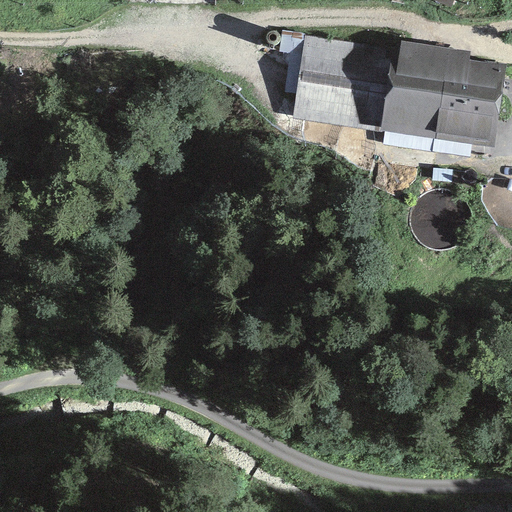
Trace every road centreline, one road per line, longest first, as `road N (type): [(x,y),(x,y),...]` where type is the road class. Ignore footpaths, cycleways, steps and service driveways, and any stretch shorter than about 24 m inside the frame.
road 1 (track): [(0,388),(62,375),(108,378),(193,402),(327,471),(396,484),(511,484)]
road 2 (track): [(0,38),(344,18),(401,20),(511,53)]
